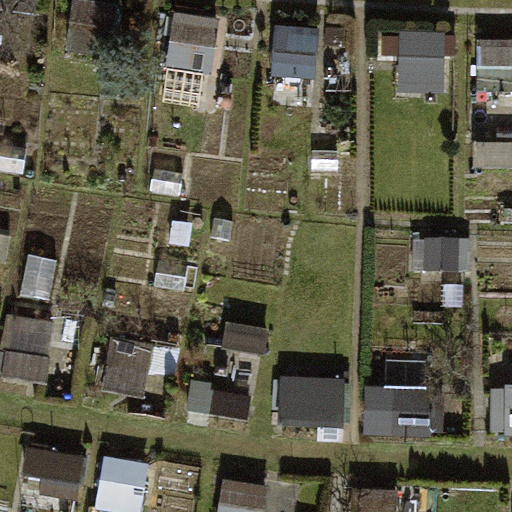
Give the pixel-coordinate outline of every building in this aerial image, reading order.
[(114,0),(84,0),(77,46),(121,53),(129,2),(114,0)] [(231,18),(177,11),(169,65),(223,73),(231,18)] [(326,75),(327,27),(284,26),(283,74),(326,75)] [(406,91),(456,91),(456,29),(406,29),(406,91)] [(511,40),(490,40),(488,97),(511,98),(511,40)] [(65,328),(31,320),(19,374),(53,382),(65,328)] [(110,390),(152,394),(157,340),(115,336),(110,390)] [(151,393),(173,400),(189,351),(167,344),(151,393)] [(290,372),(289,425),(355,426),(357,374),(290,372)] [(502,435),(511,435),(511,381),(503,382),(502,435)] [(373,432),(443,433),(444,385),(373,384),(373,432)] [(86,496),(97,455),(42,441),(32,483),(86,496)] [(140,511),(153,511),(159,460),(110,455),(105,509),(140,511)] [(226,511),(273,511),(279,487),(234,478),(226,511)]
